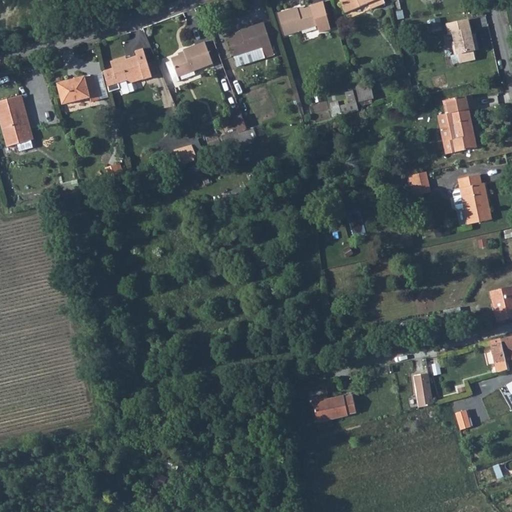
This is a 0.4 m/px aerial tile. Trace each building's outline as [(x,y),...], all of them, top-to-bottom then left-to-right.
[(340,0),(346,17),(370,9),(371,14),(388,8),(385,0),(340,0)] [(301,12),(300,9),(280,15),(287,38),(321,29),(324,35),(333,32),(325,6),(301,12)] [(468,19),(444,25),(447,35),(449,35),(454,56),(456,55),(459,64),(475,60),(468,30),(470,29),(468,19)] [(242,31),(243,35),(230,39),(235,58),(272,48),(265,24),(242,31)] [(214,64),(206,41),(183,50),(185,54),(171,59),(171,62),(166,64),(173,82),(175,83),(179,81),(178,78),(214,64)] [(272,48),(235,58),(238,69),(275,58),(272,48)] [(127,58),(110,63),(117,85),(126,83),(131,85),(144,81),(144,82),(152,80),(144,51),(135,53),(136,58),(127,60),(127,58)] [(185,82),(199,76),(197,70),(182,76),(185,82)] [(87,78),(59,84),(65,106),(92,98),(87,78)] [(361,103),(374,101),(371,83),(358,85),(361,103)] [(341,92),(344,102),(333,105),(336,116),(353,111),(347,91),(341,92)] [(474,95),(445,101),(448,114),(451,115),(456,140),(453,142),(455,155),(480,151),(470,109),(477,108),(474,95)] [(25,113),(22,102),(0,108),(0,113),(12,154),(36,147),(33,136),(30,137),(23,114),(25,113)] [(448,157),(455,155),(453,142),(456,140),(451,115),(448,114),(440,115),(448,157)] [(235,123),(241,137),(249,134),(243,120),(235,123)] [(193,149),(172,154),(176,170),(199,164),(193,149)] [(125,176),(122,166),(111,169),(114,179),(125,176)] [(355,174),(356,184),(370,182),(369,172),(355,174)] [(48,193),(55,192),(51,176),(45,178),(48,193)] [(490,212),(482,177),(462,181),(473,228),(496,224),(494,211),(490,212)] [(408,192),(424,189),(422,178),(405,181),(408,192)] [(426,197),(424,189),(408,192),(410,201),(426,197)] [(460,190),(454,193),(458,204),(465,201),(460,190)] [(350,210),(353,235),(367,233),(364,208),(350,210)] [(511,322),(511,292),(494,295),(499,325),(511,322)] [(508,362),(511,361),(511,339),(494,342),(497,364),(498,371),(508,370),(508,362)] [(421,404),(435,401),(432,371),(417,373),(421,404)] [(349,395),(347,394),(316,400),(320,419),(351,414),(351,411),(360,410),(357,394),(349,395)] [(435,410),(422,411),(423,419),(436,418),(435,410)]
